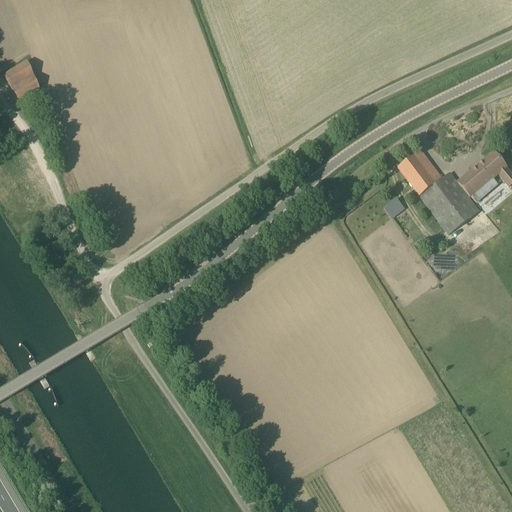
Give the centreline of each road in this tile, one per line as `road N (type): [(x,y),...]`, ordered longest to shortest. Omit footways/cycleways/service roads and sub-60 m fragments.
road 1 (unclassified): [(244,511),(102,283),(351,110),(511,34)]
road 2 (unclassified): [(0,395),(220,260),(356,146),(511,66)]
road 3 (track): [(0,103),(102,283)]
road 4 (unclassified): [(71,511),(0,395)]
